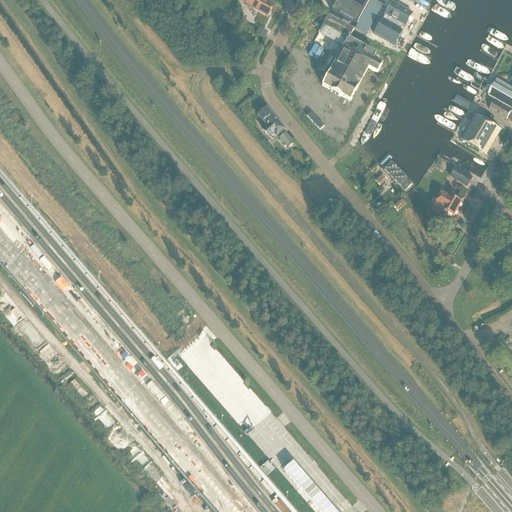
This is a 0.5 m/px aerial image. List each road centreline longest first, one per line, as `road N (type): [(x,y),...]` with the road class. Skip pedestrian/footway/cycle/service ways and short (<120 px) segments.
road 1 (tertiary): [(510,511),(81,0)]
road 2 (unclassified): [(375,511),(82,174),(0,65)]
road 3 (motorway): [(264,511),(0,205)]
road 4 (unclassified): [(439,308),(267,93),(270,62),(304,0)]
road 5 (motorway): [(0,244),(230,511)]
road 6 (residential): [(439,308),(511,194)]
